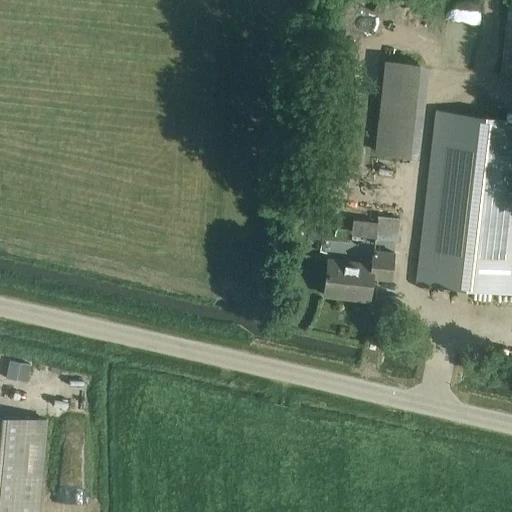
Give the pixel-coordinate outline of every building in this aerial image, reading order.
[(388,61),(384,97),(378,150),(414,154),(424,66),(388,61)] [(511,117),(440,109),(422,262),(420,282),(511,293),(511,117)] [(328,260),(326,274),(324,294),(369,299),(372,276),(391,279),(394,254),(378,252),(377,265),(328,260)] [(10,373),(28,376),(30,365),(12,362),(10,373)] [(0,414),(0,511),(37,511),(46,419),(0,414)]
